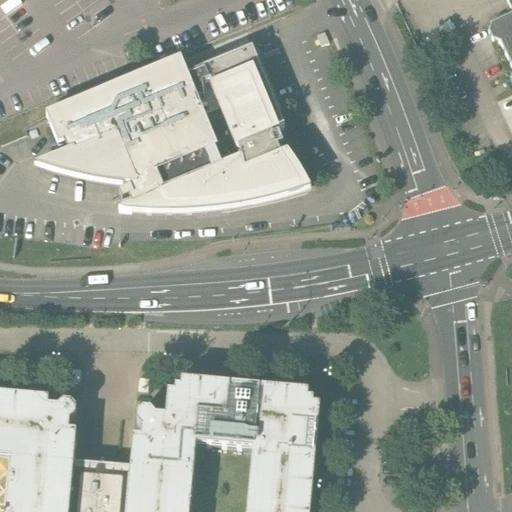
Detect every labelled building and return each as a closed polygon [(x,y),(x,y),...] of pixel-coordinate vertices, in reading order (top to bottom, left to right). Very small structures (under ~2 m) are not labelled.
[(511,0),(504,0),(511,15),(511,16),(490,26),(487,34),(492,43),(499,46),(511,72),(511,77),(511,78),(509,82),(511,87),(511,0)] [(285,130),(253,50),(207,71),(212,85),(194,92),(181,64),(47,118),(60,147),(68,143),(72,153),(35,168),(60,176),(86,182),(122,189),(119,214),(166,215),(211,213),(261,205),(310,190),(288,153),(281,155),(273,136),(285,130)] [(313,511),(322,417),(310,397),(185,388),(168,400),(167,420),(147,419),(141,425),(136,431),(133,477),(130,511),(313,511)] [(71,424),(77,420),(77,410),(72,405),(65,404),(59,410),(49,409),(49,405),(0,400),(0,511),(74,511),(77,473),(79,433),(70,433),(71,424)] [(130,511),(133,477),(77,473),(74,511),(130,511)]
